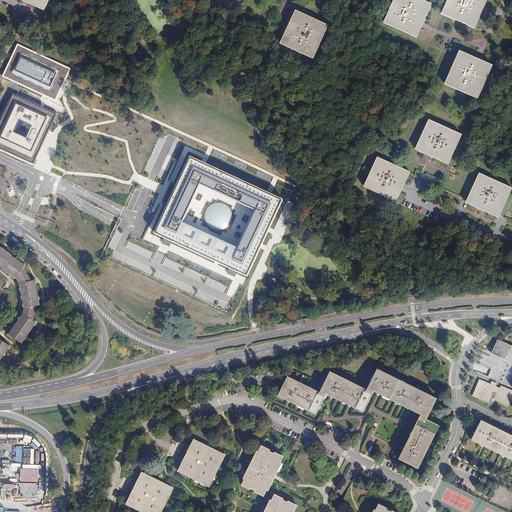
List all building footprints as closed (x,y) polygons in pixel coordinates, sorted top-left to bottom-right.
[(21,0),(26,2),(43,10),(48,0),(21,0)] [(420,23),(428,5),(416,0),(396,0),(387,22),(415,34),(420,23)] [(449,0),(445,12),(459,19),(473,25),(484,0),(449,0)] [(312,55),(325,27),(297,14),(290,28),(283,42),(312,55)] [(17,44),(2,76),(55,101),(67,78),(71,69),(17,44)] [(477,95),(489,67),(476,61),(460,54),(448,83),(477,95)] [(71,107),(74,98),(65,94),(61,103),(71,107)] [(430,153),(447,161),(459,136),(430,123),(418,148),(430,153)] [(68,144),(76,147),(78,141),(66,136),(64,142),(59,141),(56,150),(64,153),(68,144)] [(190,158),(156,232),(247,275),(249,270),(281,200),(190,158)] [(367,186),(395,198),(401,185),(407,173),(378,160),(367,186)] [(463,206),(501,224),(511,202),(511,189),(479,174),(463,206)] [(34,214),(31,220),(36,223),(34,225),(39,227),(41,222),(35,219),(37,216),(34,214)] [(8,334),(21,343),(36,322),(33,320),(36,306),(39,305),(35,280),(31,281),(23,269),(25,266),(11,256),(12,255),(0,246),(0,266),(3,268),(2,269),(16,279),(17,278),(20,282),(19,283),(24,309),(25,308),(24,314),(23,313),(8,334)] [(118,272),(129,278),(132,272),(121,266),(118,272)] [(206,304),(138,276),(133,287),(198,314),(199,311),(202,312),(206,304)] [(0,304),(9,291),(6,289),(6,290),(2,288),(6,283),(0,278),(0,304)] [(0,359),(10,346),(0,339),(0,359)] [(511,360),(511,345),(498,339),(494,348),(504,353),(502,357),(511,360)] [(427,415),(435,400),(377,371),(370,387),(381,393),(399,402),(415,410),(427,415)] [(363,410),(370,394),(330,373),(322,390),(334,396),(352,405),(363,410)] [(316,412),(323,396),(287,379),(280,394),(291,400),(305,407),(316,412)] [(511,398),(511,390),(501,386),(501,388),(496,386),(497,384),(492,382),(491,385),(479,380),(473,396),(489,402),(494,391),(498,393),(495,400),(509,406),(511,398)] [(401,458),(417,466),(437,426),(421,418),(415,429),(406,448),(401,458)] [(511,437),(481,422),(473,439),(487,446),(500,452),(511,458),(511,437)] [(194,441),(193,444),(192,447),(193,447),(190,453),(189,453),(185,459),(186,460),(183,466),(182,465),(181,468),(180,470),(208,485),(211,480),(210,479),(213,473),(214,474),(217,467),(216,466),(219,461),(220,461),(223,456),(194,441)] [(192,447),(193,444),(188,442),(182,453),(176,465),(181,468),(182,465),(183,466),(186,460),(185,459),(189,453),(190,453),(193,447),(192,447)] [(242,484),(264,495),(267,490),(266,490),(268,485),(269,485),(272,478),(273,474),(274,474),(278,467),(277,467),(280,462),(282,458),(260,447),(258,451),(259,452),(256,457),(256,456),(252,463),(253,464),(251,467),(250,467),(247,474),(247,475),(245,480),(244,479),(242,484)] [(142,474),(141,478),(139,480),(141,480),(138,486),(137,485),(133,492),(135,493),(132,499),(130,498),(129,501),(128,503),(145,511),(158,511),(161,506),(163,507),(166,500),(164,499),(167,494),(169,494),(171,489),(142,474)] [(139,480),(141,478),(136,475),(130,487),(124,498),(129,501),(130,498),(132,499),(135,493),(133,492),(137,485),(138,486),(141,480),(139,480)] [(292,511),(293,511),(294,511),(296,507),(274,495),(271,500),(272,501),(270,505),(269,505),(265,511),(292,511)]
